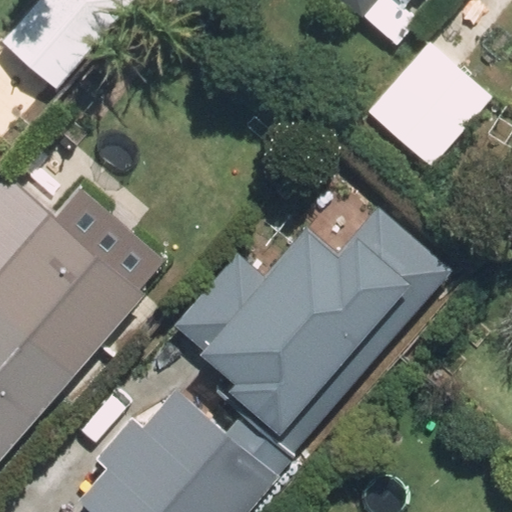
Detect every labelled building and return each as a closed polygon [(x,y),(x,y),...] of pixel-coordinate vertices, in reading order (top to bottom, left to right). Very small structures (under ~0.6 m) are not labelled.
[(37,0),(3,41),(58,88),(133,0),(37,0)] [(198,0),(153,0),(180,22),(198,0)] [(340,0),(359,16),(372,0),(340,0)] [(431,41),(368,114),(432,168),(495,95),(431,41)] [(181,343),(293,439),(413,300),(300,204),(181,343)] [(0,268),(0,454),(141,290),(49,212),(0,268)] [(249,511),(282,474),(177,385),(139,429),(132,423),(96,464),(103,471),(80,498),(97,511),(249,511)]
